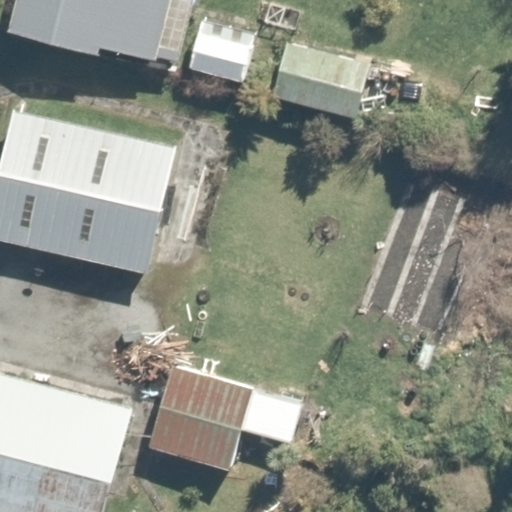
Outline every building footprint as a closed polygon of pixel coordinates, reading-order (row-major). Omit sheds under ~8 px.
[(22,0),(16,32),(14,38),(111,60),(112,53),(165,65),(179,0),(22,0)] [(511,0),(468,0),(466,9),(507,17),(510,0),(511,0)] [(267,35),(205,22),(194,74),(256,87),(267,35)] [(404,127),(415,78),(292,49),(280,99),(404,127)] [(190,145),(14,118),(0,207),(0,249),(170,276),(190,145)] [(317,407),(175,368),(155,456),(243,480),(254,439),(304,452),(317,407)] [(123,511),(149,413),(0,373),(0,511),(123,511)]
